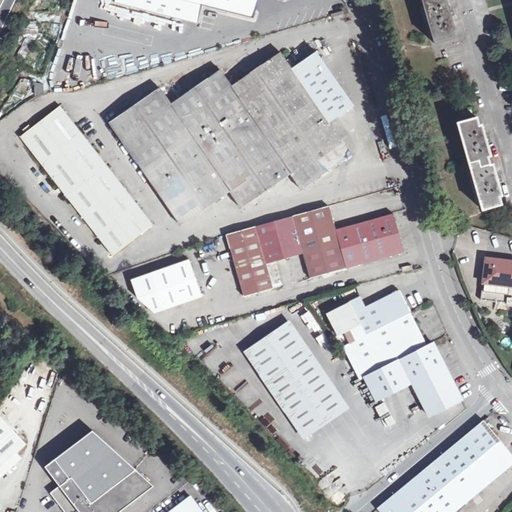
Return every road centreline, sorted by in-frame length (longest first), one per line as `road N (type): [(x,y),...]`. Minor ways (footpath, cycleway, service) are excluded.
road 1 (unclassified): [(505,395),(439,266),(362,0)]
road 2 (secondary): [(0,244),(268,511)]
road 3 (unclassified): [(505,395),(351,511)]
road 4 (residential): [(464,0),(511,173)]
